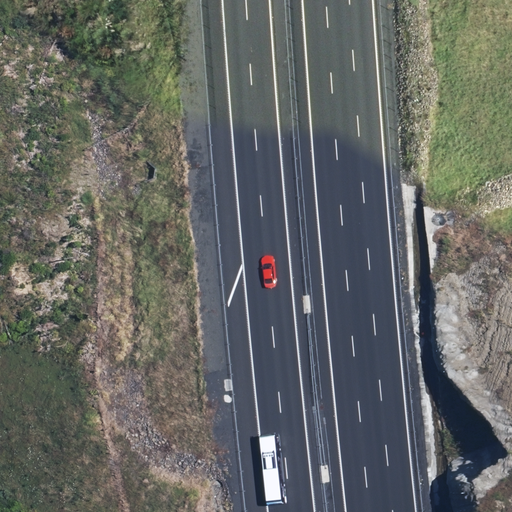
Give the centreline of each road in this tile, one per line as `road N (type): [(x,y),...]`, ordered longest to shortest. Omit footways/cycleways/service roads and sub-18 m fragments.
road 1 (motorway): [(295,511),(247,0)]
road 2 (motorway): [(344,0),(384,511)]
